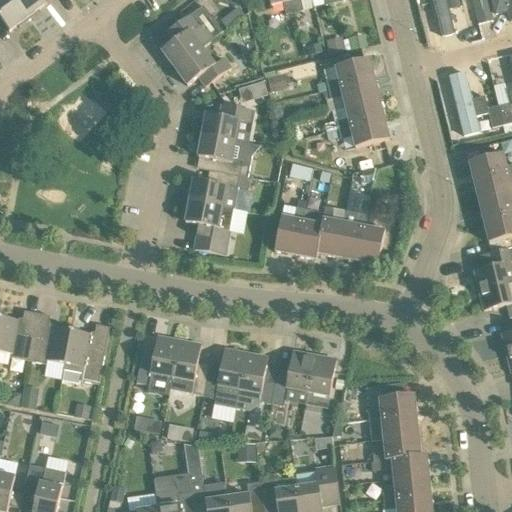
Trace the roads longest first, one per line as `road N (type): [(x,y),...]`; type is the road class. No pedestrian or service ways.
road 1 (residential): [(402,322),(429,248),(439,179),(395,0)]
road 2 (residential): [(137,280),(159,166),(160,105),(89,25)]
road 3 (residential): [(402,322),(370,310),(137,280)]
road 4 (residential): [(482,494),(470,412),(442,358),(402,322)]
road 5 (residential): [(137,280),(0,252)]
